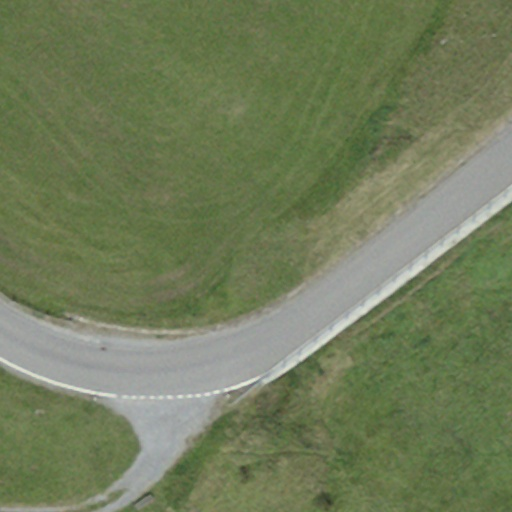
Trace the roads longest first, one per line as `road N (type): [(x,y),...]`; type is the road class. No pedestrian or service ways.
road 1 (unclassified): [(511,156),(319,310),(249,355),(168,373),(103,370),(0,333)]
road 2 (track): [(83,511),(148,467),(168,373)]
